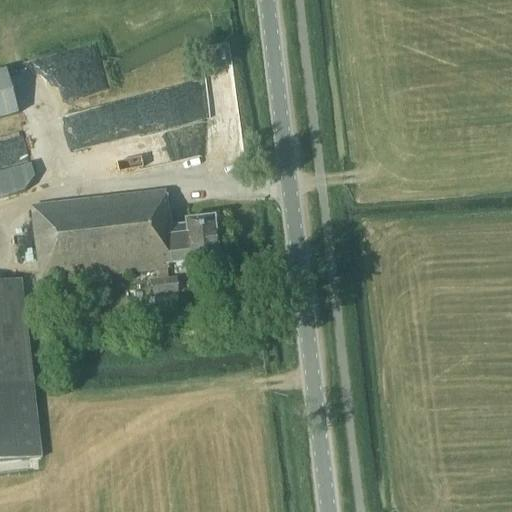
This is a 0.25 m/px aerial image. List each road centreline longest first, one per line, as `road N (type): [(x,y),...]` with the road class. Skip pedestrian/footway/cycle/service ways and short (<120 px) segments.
road 1 (unclassified): [(328,511),(267,0)]
road 2 (unknown): [(289,185),(215,173),(137,174),(47,188),(0,208)]
